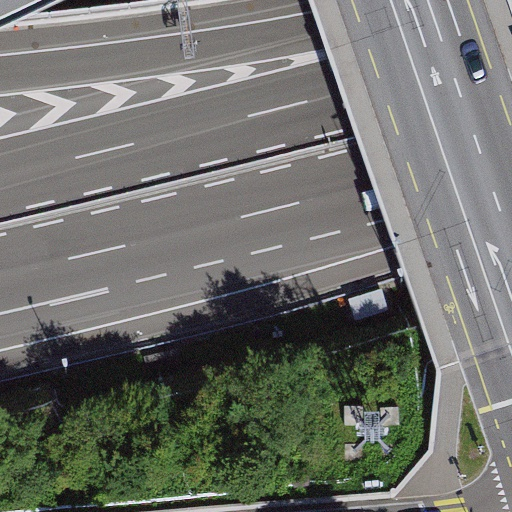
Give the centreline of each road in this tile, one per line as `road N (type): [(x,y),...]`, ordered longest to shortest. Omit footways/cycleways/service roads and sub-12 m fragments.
road 1 (motorway): [(0,275),(511,149)]
road 2 (motorway): [(511,52),(0,177)]
road 3 (motorway): [(422,0),(181,51),(0,74)]
road 4 (secondary): [(405,0),(511,316)]
